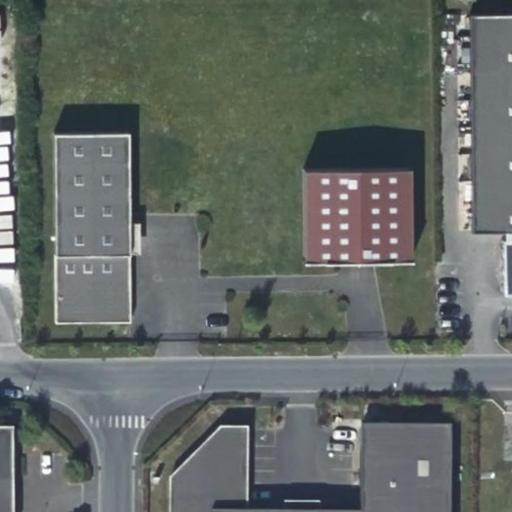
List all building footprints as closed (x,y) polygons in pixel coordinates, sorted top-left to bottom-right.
[(511,16),(471,16),(472,234),(504,233),(504,295),(511,294),(511,16)] [(128,131),(53,131),(54,321),(130,321),(128,131)] [(303,171),(304,263),(414,262),(413,170),(303,171)] [(226,430),(211,446),(254,448),(254,431),(226,430)] [(177,482),(175,511),(456,511),(458,433),(367,431),(365,511),(252,511),(254,448),(211,446),(177,482)]
